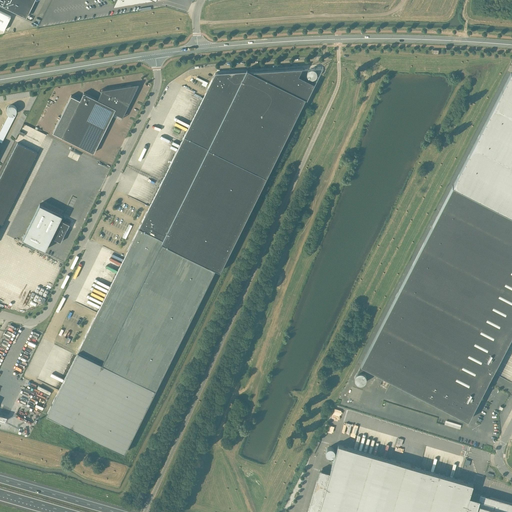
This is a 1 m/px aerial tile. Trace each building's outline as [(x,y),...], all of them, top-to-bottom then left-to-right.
[(0,0),(0,3),(26,17),(34,0),(0,0)] [(0,28),(4,31),(11,16),(0,10),(0,28)] [(138,230),(215,268),(220,271),(305,98),(307,99),(315,83),(315,82),(314,83),(299,75),(302,67),(303,67),(250,70),(247,69),(246,71),(215,73),(138,230)] [(317,75),(317,74),(317,73),(317,72),(316,71),(316,70),(315,70),(314,69),(313,69),(312,69),(311,69),(310,69),(309,70),(308,70),(308,71),(307,72),(307,73),(307,74),(307,75),(308,76),(308,77),(309,78),(310,78),(311,79),(312,79),(313,79),(314,78),(315,78),(316,77),(316,76),(317,75)] [(511,72),(453,185),(452,185),(453,186),(361,364),(357,373),(355,375),(355,376),(355,377),(355,379),(355,380),(355,381),(356,382),(357,382),(358,383),(359,383),(360,384),(361,384),(362,383),(363,383),(364,382),(365,382),(366,381),(366,380),(366,378),(366,377),(366,376),(366,375),(365,374),(364,373),(367,367),(468,419),(480,396),(482,396),(483,391),(511,334),(511,72)] [(71,95),(53,132),(62,137),(94,152),(114,112),(122,116),(122,117),(123,117),(136,90),(135,90),(131,85),(102,89),(102,90),(103,90),(98,99),(84,92),(80,99),(71,95)] [(7,109),(7,110),(7,111),(7,112),(7,113),(8,114),(9,114),(10,115),(11,115),(12,115),(13,115),(14,115),(15,114),(16,113),(17,112),(17,111),(17,110),(17,109),(17,108),(16,107),(16,106),(15,106),(14,105),(13,105),(12,105),(11,105),(10,105),(9,105),(9,106),(8,106),(7,107),(7,108),(7,109)] [(39,152),(20,143),(0,186),(0,223),(5,226),(39,152)] [(63,215),(40,203),(23,238),(45,250),(52,236),(53,236),(53,238),(61,242),(70,224),(65,221),(66,219),(61,217),(63,215)] [(215,268),(138,230),(47,414),(76,428),(125,452),(156,389),(215,268)] [(473,483),(338,443),(330,472),(320,469),(307,511),(511,511),(511,502),(480,493),(479,495),(470,492),(473,483)] [(334,449),(334,448),(333,447),(332,447),(331,447),(330,447),(329,447),(328,447),(327,448),(326,449),(326,450),(326,451),(326,452),(326,453),(327,454),(328,455),(329,455),(330,455),(331,455),(332,455),(333,454),(334,454),(334,453),(334,452),(335,451),(335,450),(334,449)]
